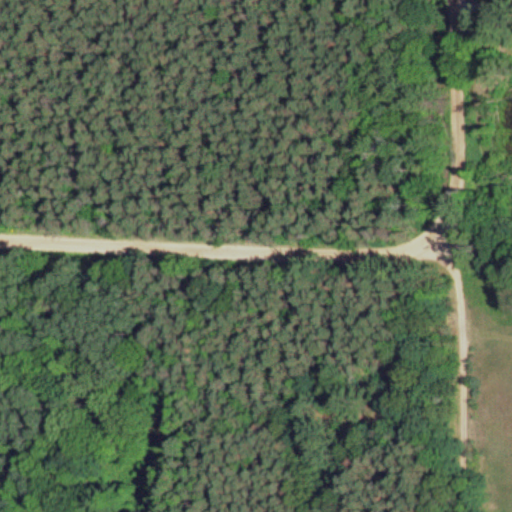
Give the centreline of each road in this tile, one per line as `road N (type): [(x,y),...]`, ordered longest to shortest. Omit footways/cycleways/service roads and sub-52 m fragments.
road 1 (residential): [(471,511),(447,0)]
road 2 (residential): [(0,237),(454,249)]
